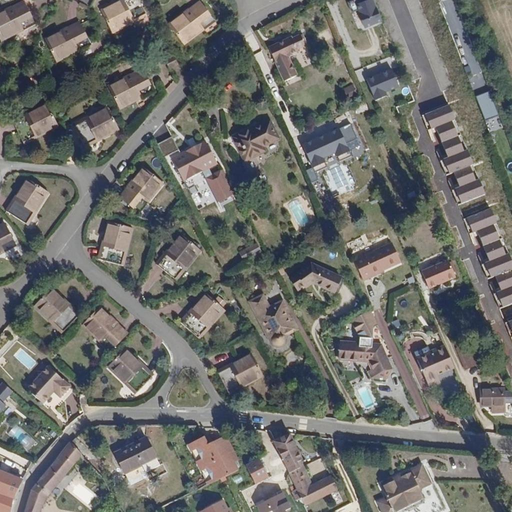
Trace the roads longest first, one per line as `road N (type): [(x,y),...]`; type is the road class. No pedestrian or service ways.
road 1 (residential): [(511,443),(223,415)]
road 2 (residential): [(111,173),(236,31),(283,4)]
road 3 (residential): [(55,244),(185,353)]
road 4 (residential): [(90,416),(22,495),(19,511)]
